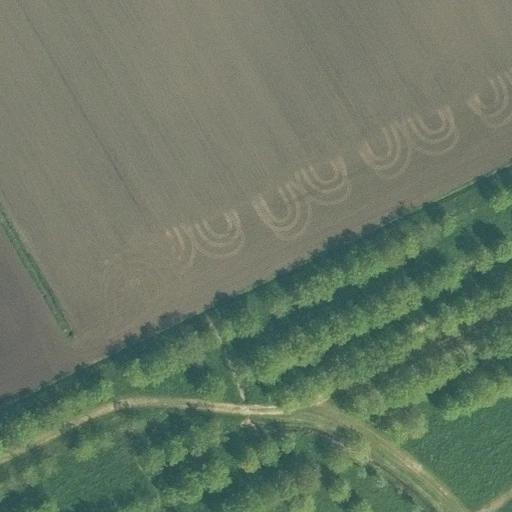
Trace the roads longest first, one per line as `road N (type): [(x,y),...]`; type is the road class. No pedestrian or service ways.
road 1 (track): [(511,300),(314,399),(228,409),(170,400),(103,406),(0,456)]
road 2 (track): [(151,511),(345,418)]
road 3 (track): [(459,511),(396,449),(314,399)]
